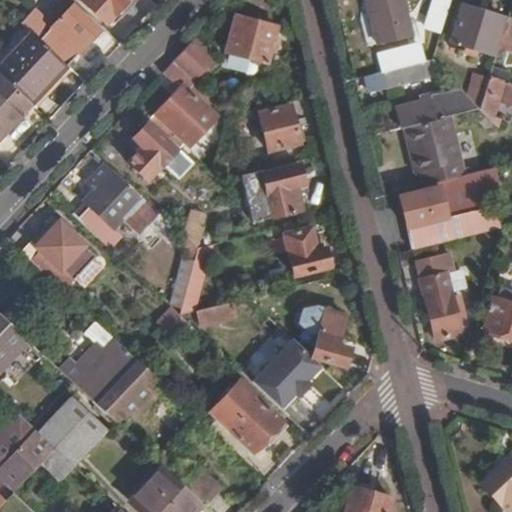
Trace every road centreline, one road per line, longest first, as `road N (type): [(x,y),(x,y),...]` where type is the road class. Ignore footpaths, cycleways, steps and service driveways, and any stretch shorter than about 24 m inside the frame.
road 1 (residential): [(310,0),(403,373)]
road 2 (residential): [(0,211),(198,0)]
road 3 (residential): [(274,511),(403,373)]
road 4 (residential): [(403,373),(437,511)]
